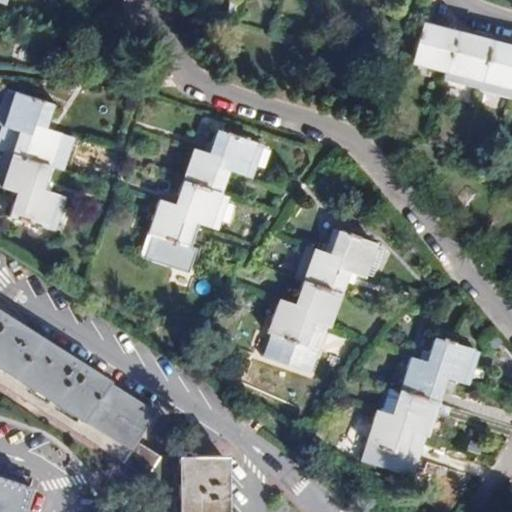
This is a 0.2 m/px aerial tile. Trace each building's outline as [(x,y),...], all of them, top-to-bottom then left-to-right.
[(511,50),(418,26),(407,63),(511,90),(511,50)] [(41,127),(48,104),(12,93),(2,127),(16,132),(0,183),(0,188),(14,194),(7,219),(43,231),(54,196),(38,190),(57,132),(41,127)] [(246,179),(257,146),(214,132),(206,155),(190,150),(171,207),(156,202),(145,236),(181,247),(189,224),(213,230),(224,197),(216,195),(223,172),(246,179)] [(358,279),(370,244),(335,232),(327,256),(310,250),(290,305),(276,301),(265,334),(300,347),(309,324),(324,329),(344,274),(358,279)] [(150,412),(0,316),(0,378),(43,406),(47,402),(56,408),(53,413),(123,457),(150,412)] [(458,389),(470,355),(435,342),(427,366),(411,360),(392,416),(377,411),(366,446),(400,458),(409,434),(424,439),(443,384),(458,389)] [(223,511),(223,458),(154,457),(148,472),(170,486),(170,511),(223,511)] [(0,511),(18,511),(26,488),(0,480),(0,511)]
